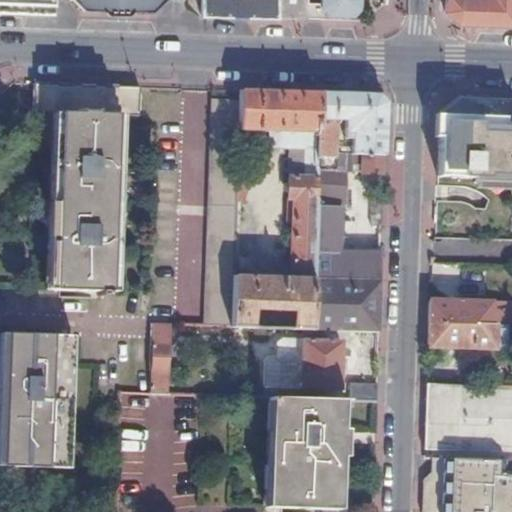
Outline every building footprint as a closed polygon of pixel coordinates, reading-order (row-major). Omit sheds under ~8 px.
[(0,0),(0,9),(49,11),(49,0),(0,0)] [(119,12),(155,13),(166,0),(77,0),(87,11),(119,12)] [(188,0),(188,1),(202,14),(202,0),(188,0)] [(202,0),(202,14),(246,15),(277,16),(277,0),(202,0)] [(306,0),(277,0),(277,16),(306,17),(307,2),(306,0)] [(321,18),(362,19),(362,0),(321,0),(322,2),(321,18)] [(494,25),(511,25),(511,0),(446,0),(445,11),(459,24),(494,25)] [(306,17),(321,18),(322,2),(307,2),(306,17)] [(59,115),(115,117),(139,118),(140,88),(137,88),(132,88),(34,84),(34,114),(59,115)] [(280,93),(240,92),(240,101),(239,131),(269,132),(290,133),(289,149),(289,170),(294,179),(288,178),(287,223),(292,223),(290,279),(235,276),(234,327),(245,327),(282,328),(313,330),(314,280),(320,95),(280,93)] [(352,96),(320,95),(314,280),(380,283),(381,254),(339,253),(339,237),(343,236),(343,208),(348,208),(348,187),(348,174),(335,173),(336,155),(337,121),(345,122),(345,140),(351,141),(351,156),(363,156),(362,175),(383,177),(386,103),(379,96),(352,96)] [(511,101),(459,99),(440,116),(438,180),(477,180),(477,185),(511,186),(511,101)] [(239,131),(240,101),(212,100),(205,326),(234,327),(235,276),(237,202),(238,172),(239,131)] [(115,117),(59,115),(54,292),(98,293),(98,298),(107,298),(107,294),(110,293),(115,117)] [(290,133),(269,132),(269,148),(289,149),(290,133)] [(383,188),(383,177),(362,175),(363,156),(351,156),(336,155),(335,173),(348,174),(348,187),(383,188)] [(246,172),(238,172),(237,202),(245,202),(246,172)] [(462,264),(430,263),(429,281),(462,283),(462,264)] [(380,283),(314,280),(313,330),(378,332),(379,307),(380,283)] [(491,301),(429,299),(428,323),(495,325),(495,319),(490,319),(491,301)] [(509,302),(491,301),(490,319),(495,319),(495,325),(506,326),(509,326),(509,302)] [(495,325),(428,323),(428,349),(506,351),(506,326),(495,325)] [(171,335),(153,335),(151,372),(169,372),(171,335)] [(67,337),(7,336),(3,468),(63,469),(67,337)] [(341,352),(301,350),(300,388),(339,389),(341,352)] [(151,372),(151,395),(170,396),(170,372),(169,372),(151,372)] [(376,403),(376,385),(349,384),(349,402),(376,403)] [(425,442),(425,450),(511,452),(511,386),(427,384),(426,397),(425,442)] [(271,510),(273,400),(268,399),(265,509),(271,510)] [(345,432),(341,432),(335,432),(336,402),(273,400),(271,510),(331,511),(332,511),(334,459),(340,459),(344,459),(345,432)] [(436,475),(497,478),(497,462),(436,460),(436,475)] [(423,505),(422,511),(511,511),(511,478),(497,478),(436,475),(429,475),(423,481),(423,505)]
